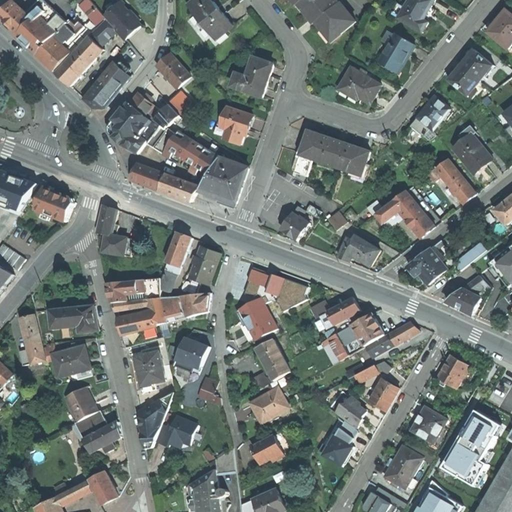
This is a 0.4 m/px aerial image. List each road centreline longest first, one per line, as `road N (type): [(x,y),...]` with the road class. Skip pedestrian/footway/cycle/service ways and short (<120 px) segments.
road 1 (residential): [(145,499),(86,222)]
road 2 (residential): [(490,0),(383,125),(289,98)]
road 3 (residential): [(451,323),(344,511)]
road 4 (residential): [(238,240),(215,313),(237,444)]
road 5 (residential): [(368,288),(511,179)]
road 6 (residential): [(96,133),(151,65),(165,0)]
road 7 (residential): [(289,98),(238,240)]
road 8 (secondary): [(99,186),(238,240)]
road 9 (secondary): [(238,240),(368,288)]
road 10 (residential): [(86,222),(0,315)]
